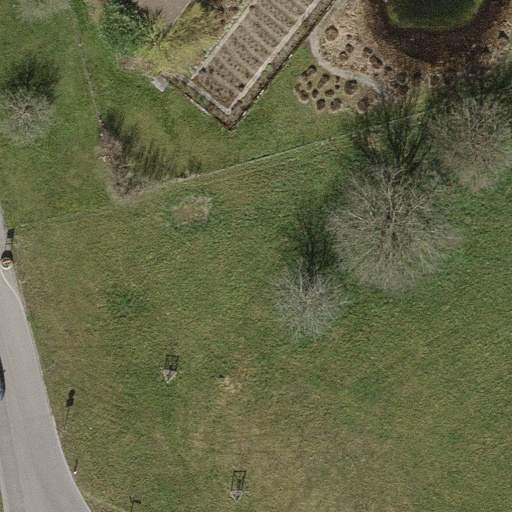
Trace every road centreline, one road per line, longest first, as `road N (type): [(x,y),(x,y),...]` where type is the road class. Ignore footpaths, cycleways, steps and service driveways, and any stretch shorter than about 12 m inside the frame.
road 1 (unknown): [(0,292),(250,265)]
road 2 (tertiary): [(0,316),(38,511)]
